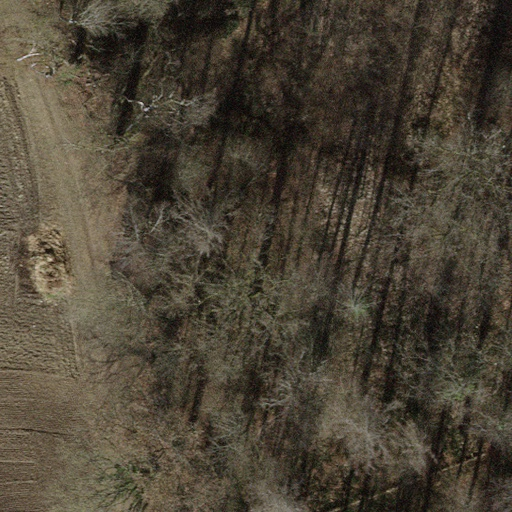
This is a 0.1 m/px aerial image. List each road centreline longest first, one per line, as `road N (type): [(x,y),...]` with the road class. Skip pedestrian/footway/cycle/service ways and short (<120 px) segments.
road 1 (track): [(26,0),(112,205),(126,278),(133,511)]
road 2 (track): [(112,205),(194,137),(322,0)]
